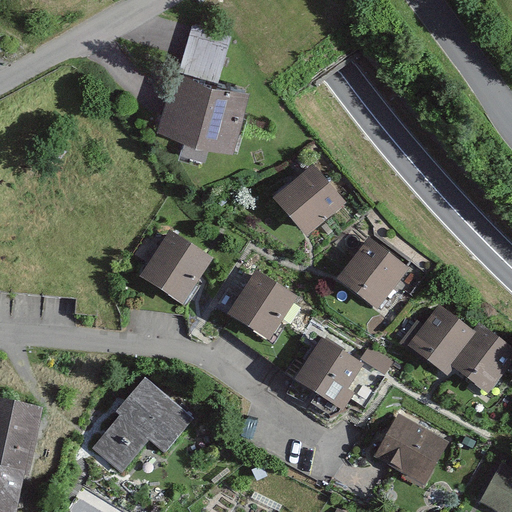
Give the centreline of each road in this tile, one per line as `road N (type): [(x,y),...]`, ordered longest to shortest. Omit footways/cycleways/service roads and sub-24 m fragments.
road 1 (residential): [(0,338),(79,337),(208,357),(357,478),(391,482)]
road 2 (trunk): [(289,0),(424,182),(511,268)]
road 3 (residential): [(0,86),(149,0)]
road 4 (residential): [(420,0),(511,124)]
